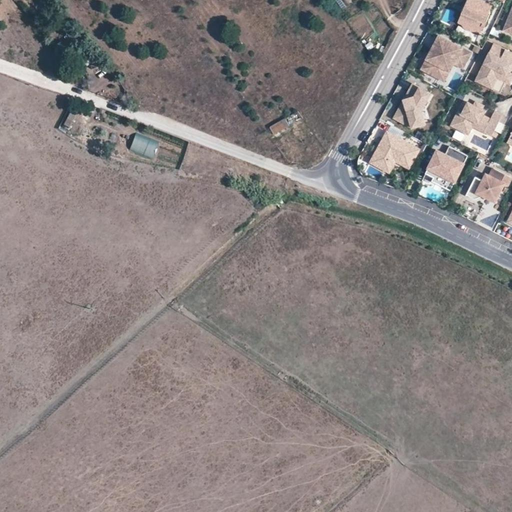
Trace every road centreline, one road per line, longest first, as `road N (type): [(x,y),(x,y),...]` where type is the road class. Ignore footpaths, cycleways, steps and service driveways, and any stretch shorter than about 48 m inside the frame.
road 1 (track): [(0,63),(301,175),(337,176)]
road 2 (tertiary): [(423,0),(339,156),(337,176)]
road 3 (tertiary): [(511,261),(358,196),(337,176)]
